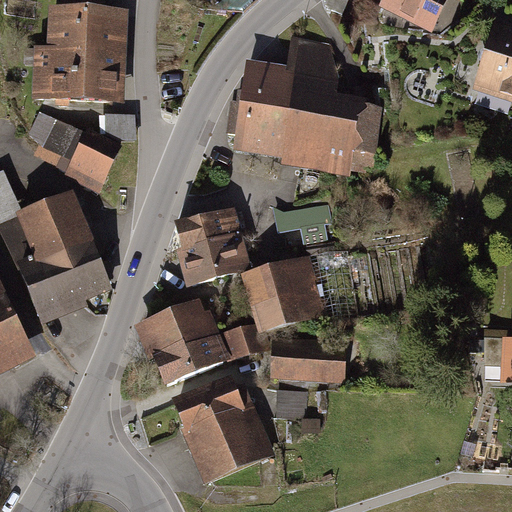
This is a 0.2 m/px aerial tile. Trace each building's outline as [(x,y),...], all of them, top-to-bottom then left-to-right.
[(126,106),(127,15),(102,15),(102,0),(57,0),(58,9),(49,9),(48,51),(32,51),(31,104),(126,106)] [(224,0),(240,18),(260,0),(224,0)] [(432,28),(446,0),(379,0),(379,1),(432,28)] [(511,21),(501,18),(477,86),(511,98),(511,21)] [(289,67),(250,60),(230,163),(358,187),(360,177),(373,179),(386,114),(370,111),(372,105),(344,100),(348,82),(337,50),(294,41),(289,67)] [(138,146),(136,117),(101,120),(102,138),(39,109),(22,147),(35,153),(31,163),(101,194),(123,147),(138,146)] [(113,295),(69,193),(22,213),(5,174),(0,175),(0,246),(35,328),(113,295)] [(253,276),(236,213),(174,230),(192,294),(244,279),(253,276)] [(253,276),(244,279),(259,339),(324,322),(309,263),(253,276)] [(0,381),(34,365),(0,294),(0,381)] [(216,345),(200,306),(137,332),(162,392),(225,367),(216,345)] [(240,370),(252,367),(243,334),(231,337),(240,370)] [(511,387),(511,344),(505,345),(505,335),(488,334),(486,371),(502,372),(501,387),(511,387)] [(344,341),(274,341),(274,350),(274,384),(344,384),(344,341)] [(244,396),(237,380),(176,404),(204,477),(218,472),(221,481),(282,457),(257,391),(244,396)]
